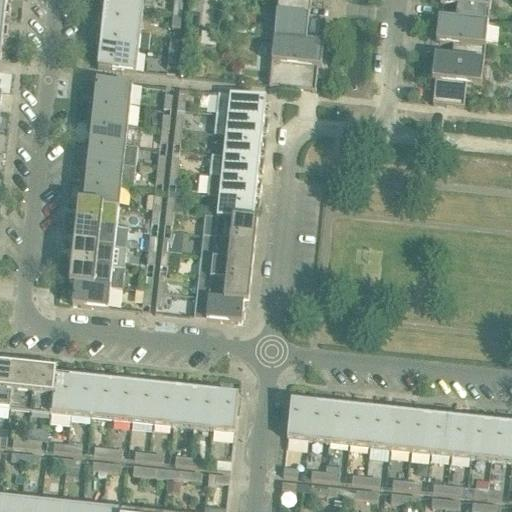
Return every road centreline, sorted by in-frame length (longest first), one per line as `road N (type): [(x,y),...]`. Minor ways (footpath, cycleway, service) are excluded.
road 1 (residential): [(270,353),(23,321),(55,0)]
road 2 (residential): [(270,353),(295,136),(381,139)]
road 3 (residential): [(511,380),(270,353)]
road 4 (residential): [(254,511),(270,353)]
road 5 (residential): [(381,139),(397,0)]
road 6 (residential): [(381,139),(511,152)]
